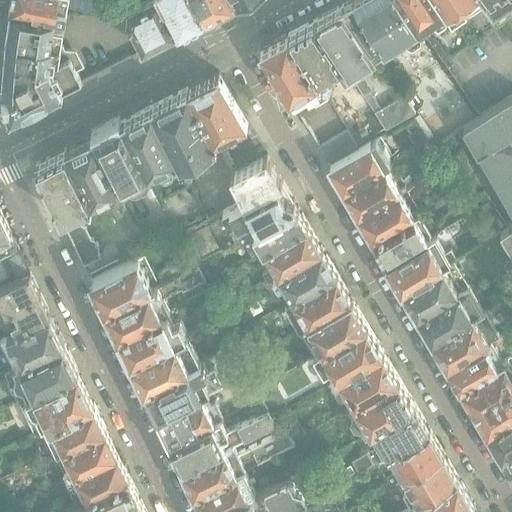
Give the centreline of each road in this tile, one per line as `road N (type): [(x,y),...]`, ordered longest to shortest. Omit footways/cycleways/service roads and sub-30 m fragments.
road 1 (residential): [(506,511),(225,30)]
road 2 (residential): [(0,150),(173,511)]
road 3 (tertiary): [(0,146),(225,30)]
